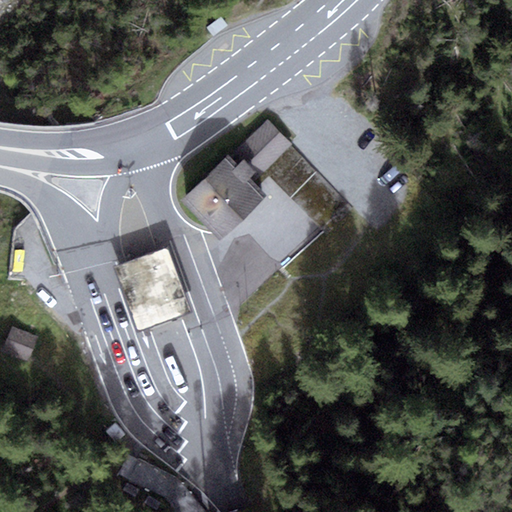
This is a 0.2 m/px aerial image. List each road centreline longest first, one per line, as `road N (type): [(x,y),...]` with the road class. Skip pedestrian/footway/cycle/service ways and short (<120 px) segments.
road 1 (secondary): [(213,454),(219,353),(138,149)]
road 2 (primary): [(138,149),(215,103),(345,0)]
road 3 (secondary): [(94,252),(144,387),(213,454)]
road 4 (primary): [(0,152),(71,159),(138,149)]
road 5 (secondary): [(0,175),(55,200),(94,252)]
